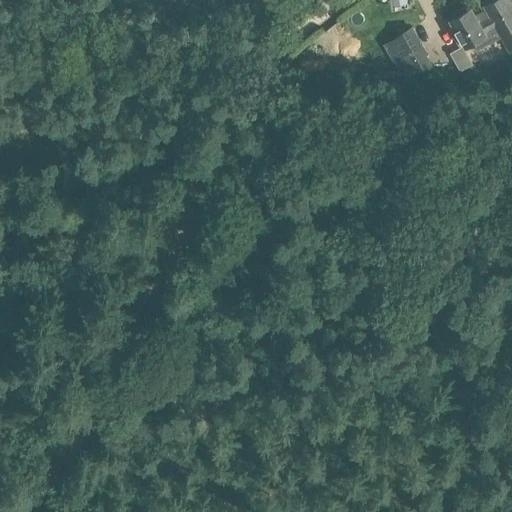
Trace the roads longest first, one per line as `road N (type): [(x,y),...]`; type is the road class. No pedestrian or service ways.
road 1 (track): [(358,102),(486,511)]
road 2 (track): [(38,511),(227,135)]
road 3 (track): [(511,121),(373,98),(227,135)]
road 4 (track): [(263,63),(0,12)]
road 5 (unknown): [(0,200),(193,143)]
road 6 (unclassified): [(227,135),(263,63),(302,22),(339,0)]
